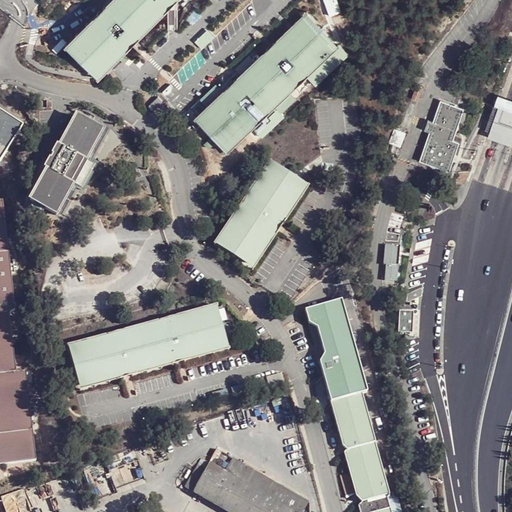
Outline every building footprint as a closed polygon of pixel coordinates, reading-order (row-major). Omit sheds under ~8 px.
[(93,77),(95,79),(100,73),(133,41),(173,0),(105,0),(60,46),(87,72),(93,77)] [(295,21),(192,118),(225,152),(293,87),(337,45),(305,12),(295,21)] [(511,95),(503,92),(489,135),(511,141),(511,95)] [(156,97),(148,106),(154,111),(162,103),(156,97)] [(427,120),(423,132),(428,133),(449,141),(460,108),(439,100),(431,121),(427,120)] [(88,117),(73,112),(55,146),(53,146),(47,156),(49,157),(47,160),(45,159),(39,170),(41,171),(22,203),(52,217),(53,218),(72,186),(79,191),(92,166),(85,162),(104,125),(88,117)] [(0,156),(18,127),(0,115),(0,156)] [(449,141),(428,133),(418,160),(447,170),(457,143),(449,141)] [(250,272),(278,228),(281,224),(306,188),(268,161),(211,245),(236,262),(250,272)] [(398,245),(384,244),(383,265),(385,265),(385,267),(384,283),(396,284),(398,252),(398,245)] [(11,310),(5,254),(0,254),(0,314),(5,314),(11,310)] [(366,393),(338,301),(302,312),(306,325),(315,329),(322,355),(318,364),(329,403),(361,394),(366,393)] [(227,352),(214,306),(65,347),(77,393),(183,364),(227,352)] [(418,334),(419,310),(404,309),(404,333),(418,334)] [(0,375),(12,374),(5,314),(0,314),(0,375)] [(22,373),(12,374),(0,375),(0,435),(29,433),(22,373)] [(281,374),(265,378),(267,388),(283,384),(281,374)] [(262,380),(254,382),(256,390),(264,388),(262,380)] [(372,432),(361,394),(329,403),(343,448),(347,451),(344,454),(347,462),(351,461),(360,492),(357,498),(363,503),(360,506),(361,511),(393,511),(389,496),(391,495),(390,494),(372,432)] [(29,433),(0,435),(0,466),(32,462),(29,433)] [(199,456),(181,486),(224,511),(303,511),(308,503),(226,456),(219,468),(199,456)] [(360,492),(351,461),(347,462),(357,498),(360,492)]
